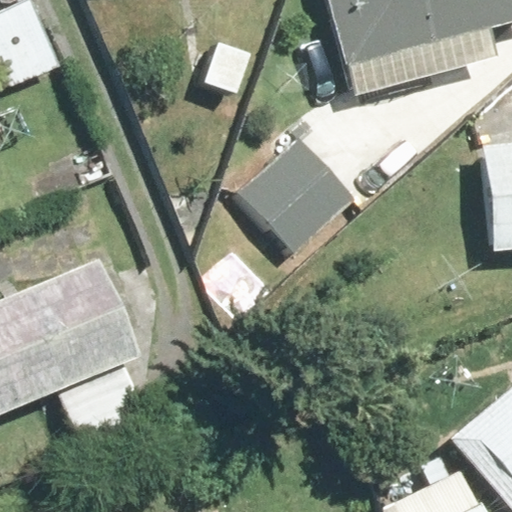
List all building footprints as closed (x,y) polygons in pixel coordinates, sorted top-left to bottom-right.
[(511,0),(329,0),(358,99),(504,58),(494,23),(511,17),(511,0)] [(245,61),(202,43),(181,92),(225,110),(245,61)] [(297,128),(229,190),(292,260),(360,198),(297,128)] [(511,142),(479,146),(490,253),(511,250),(511,142)] [(92,247),(0,283),(0,415),(54,394),(76,451),(160,417),(92,247)] [(511,511),(511,372),(438,432),(503,511),(511,511)] [(486,511),(480,497),(447,511),(486,511)]
